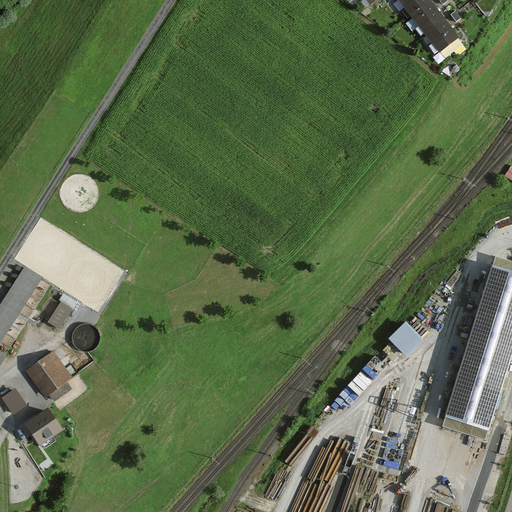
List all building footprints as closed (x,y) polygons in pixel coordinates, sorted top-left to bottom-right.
[(398,0),(411,17),(431,2),(428,0),(398,0)] [(411,17),(425,35),(445,20),(431,2),(411,17)] [(425,35),(439,54),(459,39),(445,20),(425,35)] [(446,417),(490,431),(511,359),(511,272),(492,267),(446,417)] [(0,306),(0,360),(3,357),(0,354),(0,343),(43,280),(25,269),(0,306)] [(61,331),(78,302),(65,295),(48,323),(61,331)] [(404,356),(421,340),(405,323),(388,340),(404,356)] [(84,324),(76,338),(87,344),(94,330),(84,324)] [(24,373),(42,398),(45,395),(49,400),(65,389),(62,385),(70,379),(51,353),(24,373)] [(17,389),(3,397),(14,415),(28,407),(17,389)] [(62,431),(48,411),(28,425),(41,445),(62,431)]
